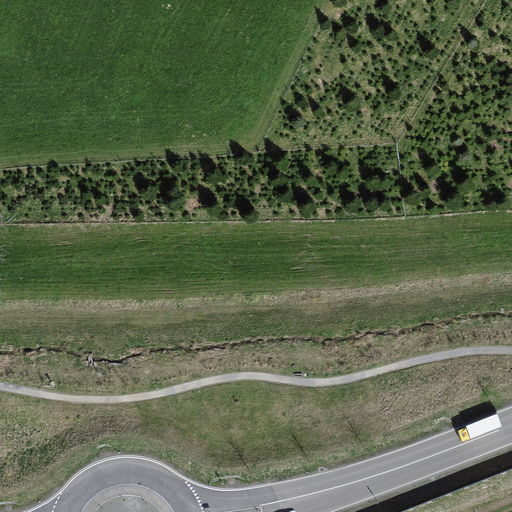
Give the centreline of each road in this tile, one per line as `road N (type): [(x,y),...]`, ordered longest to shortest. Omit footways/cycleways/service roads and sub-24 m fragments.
road 1 (secondary): [(249,511),(333,490),(511,422)]
road 2 (secondary): [(184,511),(163,483),(130,471),(96,480),(69,511)]
